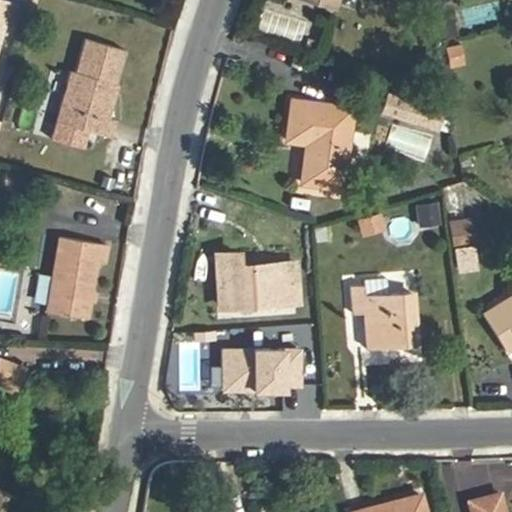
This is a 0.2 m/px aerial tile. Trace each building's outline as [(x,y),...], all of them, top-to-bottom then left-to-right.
[(15,1),(12,0),(6,0),(4,10),(11,11),(15,1)] [(430,0),(436,36),(453,33),(448,0),(430,0)] [(101,115),(107,90),(99,85),(100,79),(107,80),(116,45),(76,35),(67,70),(62,69),(54,102),(65,123),(104,132),(108,116),(101,115)] [(444,70),(462,68),(458,42),(441,45),(444,70)] [(109,81),(107,80),(100,79),(99,85),(107,90),(109,81)] [(389,94),(382,111),(437,131),(443,114),(410,102),(389,94)] [(352,107),(290,100),(284,141),(312,145),(307,185),(341,189),(352,107)] [(65,123),(54,102),(49,119),(65,123)] [(0,187),(13,191),(18,174),(0,169),(0,187)] [(411,204),(415,226),(439,222),(435,199),(411,204)] [(352,218),(357,236),(381,229),(376,211),(352,218)] [(466,219),(448,221),(452,243),(469,241),(466,219)] [(53,238),(40,311),(78,317),(87,262),(94,264),(97,246),(53,238)] [(258,305),(298,303),(295,262),(237,265),(236,252),(214,253),(217,308),(239,307),(239,299),(258,299),(258,305)] [(362,288),(351,288),(352,311),(364,310),(366,345),(415,342),(411,293),(362,296),(362,288)] [(504,352),(511,346),(511,293),(480,313),(504,352)] [(299,312),(298,303),(258,305),(258,299),(239,299),(239,307),(217,308),(218,317),(299,312)] [(389,348),(360,348),(360,364),(389,364),(389,348)] [(0,389),(4,392),(14,371),(0,363),(0,389)] [(0,489),(0,511),(4,511),(14,497),(0,489)] [(424,511),(420,493),(348,511),(424,511)] [(487,495),(491,511),(501,511),(497,493),(487,495)] [(491,511),(487,495),(468,500),(470,511),(491,511)]
